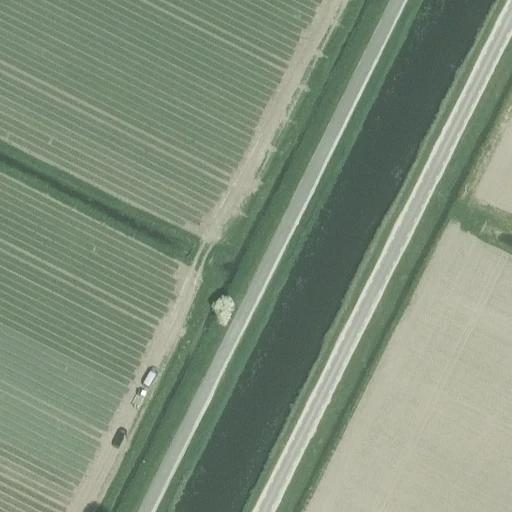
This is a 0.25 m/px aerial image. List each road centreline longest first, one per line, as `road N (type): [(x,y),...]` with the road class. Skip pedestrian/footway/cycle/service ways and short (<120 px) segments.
road 1 (unclassified): [(144,511),(397,0)]
road 2 (tertiary): [(263,511),(511,11)]
